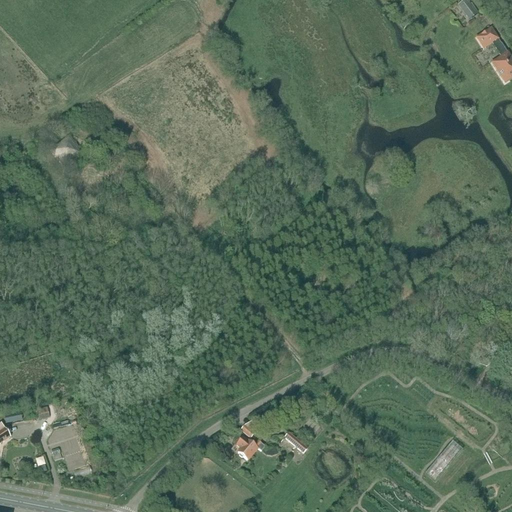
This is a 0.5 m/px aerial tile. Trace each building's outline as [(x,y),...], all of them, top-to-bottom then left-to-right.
[(466,0),(458,6),(469,22),(479,14),(468,0),(466,0)] [(511,59),(491,29),(478,38),(484,48),(491,43),(501,58),(491,64),(492,65),(502,81),(504,84),(511,79),(511,59)] [(67,137),(50,152),(66,171),(83,156),(67,137)] [(175,244),(164,255),(171,262),(182,250),(175,244)] [(47,409),(37,411),(38,417),(49,415),(47,409)] [(245,427),(241,431),(251,439),(255,435),(245,427)] [(0,445),(10,438),(5,430),(0,433),(0,445)] [(288,434),(284,439),(304,455),(308,450),(288,434)] [(243,439),(237,446),(241,450),(238,454),(239,455),(239,456),(242,459),(244,458),(248,462),(258,450),(262,453),(265,448),(262,445),(258,442),(254,447),(248,442),(247,442),(243,439)] [(45,466),(39,468),(41,475),(47,472),(45,466)]
